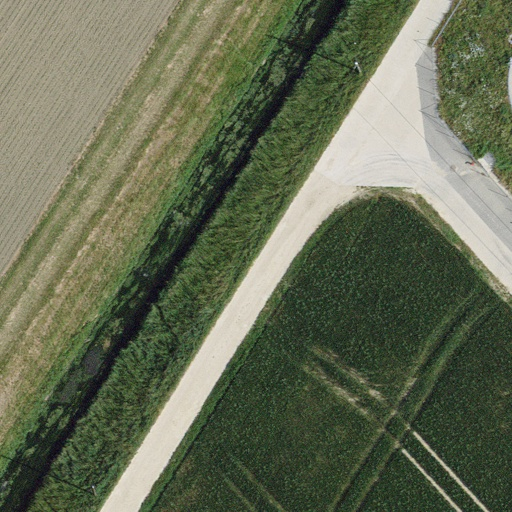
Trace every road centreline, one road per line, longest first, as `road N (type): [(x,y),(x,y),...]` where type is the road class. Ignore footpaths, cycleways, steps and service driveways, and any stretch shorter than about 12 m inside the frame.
road 1 (track): [(446,0),(122,511)]
road 2 (track): [(511,264),(374,114)]
